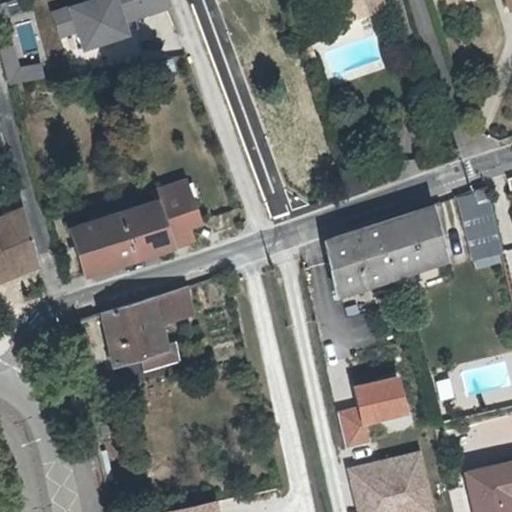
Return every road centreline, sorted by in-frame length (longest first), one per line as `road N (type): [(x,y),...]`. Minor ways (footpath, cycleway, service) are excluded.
road 1 (residential): [(511,160),(45,316),(0,375)]
road 2 (tertiary): [(69,511),(38,404),(0,377)]
